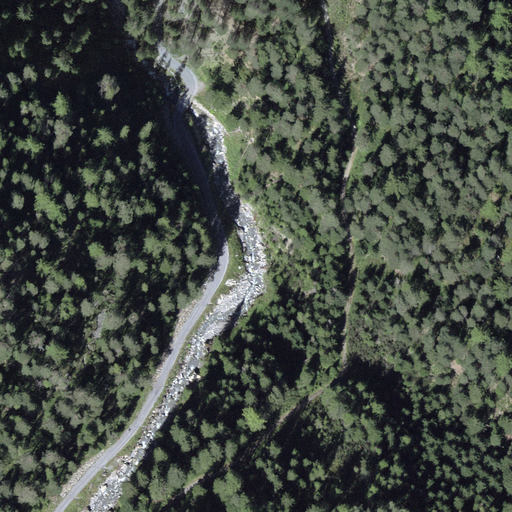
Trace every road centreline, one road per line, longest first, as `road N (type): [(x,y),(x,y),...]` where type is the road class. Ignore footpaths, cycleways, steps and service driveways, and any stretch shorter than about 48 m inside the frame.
road 1 (track): [(156,511),(194,480),(238,461),(344,365),(352,251),(343,188),(354,132),(333,74),(322,0)]
road 2 (track): [(157,0),(160,47),(190,80),(177,119),(222,234),(224,261),(130,432),(59,511)]
